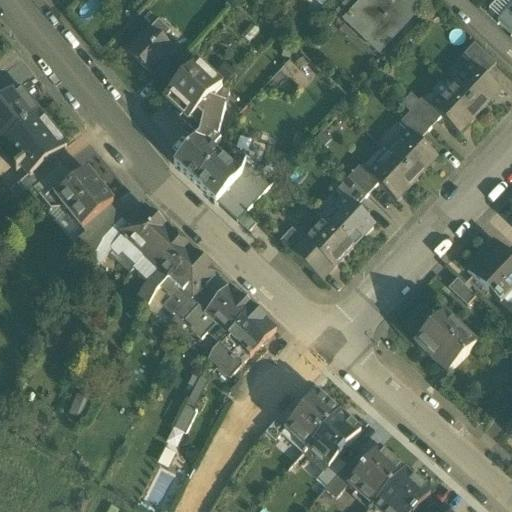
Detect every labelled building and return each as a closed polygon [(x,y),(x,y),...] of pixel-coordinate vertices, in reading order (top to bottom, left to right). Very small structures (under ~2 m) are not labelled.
[(364,0),(348,0),(336,14),(345,23),(365,0),(364,0)] [(365,0),(345,23),(379,54),(418,11),(411,4),(412,3),(409,0),(365,0)] [(511,8),(498,24),(511,37),(511,8)] [(170,34),(158,23),(150,32),(162,43),(170,34)] [(162,43),(150,32),(127,57),(150,78),(173,54),(162,43)] [(496,66),(474,46),(462,59),(471,67),(471,66),(484,78),(496,66)] [(471,67),(462,76),(463,78),(452,90),(479,115),(489,105),(487,104),(499,92),(484,78),(471,66),(471,67)] [(221,91),(196,68),(163,103),(188,127),(207,105),(208,106),(221,91)] [(479,115),(452,90),(441,102),(439,101),(431,109),(430,110),(441,120),(458,136),(468,124),(470,125),(479,115)] [(228,95),(221,91),(208,106),(225,110),(228,95)] [(0,104),(0,142),(3,146),(40,115),(22,92),(15,98),(12,94),(0,104)] [(431,109),(422,101),(411,114),(430,132),(441,120),(430,110),(431,109)] [(208,106),(207,105),(199,139),(194,145),(174,167),(195,186),(220,159),(207,147),(213,140),(217,142),(225,110),(208,106)] [(188,127),(182,133),(194,145),(199,139),(207,105),(188,127)] [(430,132),(411,114),(399,126),(408,134),(409,134),(419,144),(430,132)] [(40,115),(3,146),(29,177),(30,178),(47,164),(67,148),(40,115)] [(408,134),(399,144),(401,145),(389,157),(416,183),(426,172),(425,171),(436,159),(419,144),(409,134),(408,134)] [(389,157),(378,169),(377,168),(368,177),(368,178),(378,188),(395,204),(406,192),(407,193),(416,183),(389,157)] [(229,161),(227,166),(220,159),(195,186),(216,205),(240,179),(246,166),(229,161)] [(47,164),(30,178),(29,177),(22,183),(30,194),(31,193),(33,191),(54,174),(47,164)] [(240,179),(216,205),(238,225),(245,217),(270,189),(246,166),(240,179)] [(368,177),(359,169),(348,181),(367,199),(378,188),(368,178),(368,177)] [(54,174),(33,191),(42,202),(52,194),(55,198),(69,187),(56,172),(54,174)] [(69,187),(55,198),(55,199),(56,200),(57,200),(65,211),(82,231),(110,208),(113,205),(94,182),(87,172),(69,187)] [(367,199),(348,181),(336,194),(345,202),(346,201),(356,211),(367,199)] [(22,183),(10,193),(23,209),(30,194),(22,183)] [(356,211),(346,201),(345,202),(337,211),(338,212),(327,225),(354,250),(364,239),(363,238),(373,227),(356,211)] [(110,208),(82,231),(86,235),(76,243),(92,262),(97,252),(102,244),(117,228),(116,227),(121,222),(110,208)] [(123,234),(121,237),(145,259),(169,232),(145,210),(123,234)] [(256,228),(245,217),(238,225),(249,235),(256,228)] [(327,225),(315,237),(314,235),(305,245),(332,271),(343,259),(344,260),(354,250),(327,225)] [(117,228),(102,244),(97,252),(102,256),(108,250),(121,237),(123,234),(117,228)] [(169,232),(145,259),(159,272),(167,280),(192,254),(169,232)] [(145,259),(121,237),(108,250),(118,259),(121,255),(136,268),(145,259)] [(299,239),(287,252),(292,256),(303,244),(299,239)] [(305,245),(303,244),(292,256),(321,284),(333,271),(332,271),(305,245)] [(511,262),(494,245),(466,274),(499,305),(511,291),(511,262)] [(167,280),(160,288),(172,299),(165,308),(174,317),(189,301),(190,302),(191,301),(215,276),(192,254),(167,280)] [(159,272),(145,287),(149,291),(151,288),(156,292),(160,288),(167,280),(159,272)] [(476,299),(457,281),(448,291),(467,309),(476,299)] [(149,291),(145,287),(135,306),(146,312),(156,292),(151,288),(149,291)] [(206,315),(205,316),(228,338),(253,312),(229,290),(206,315)] [(189,301),(174,317),(183,325),(184,324),(199,308),(191,301),(190,302),(189,301)] [(199,308),(184,324),(183,325),(190,332),(205,316),(206,315),(199,308)] [(253,312),(228,338),(251,359),(275,333),(253,312)] [(205,316),(190,332),(202,343),(209,335),(221,346),(228,338),(205,316)] [(475,348),(442,316),(414,345),(447,377),(475,348)] [(251,359),(228,338),(221,346),(213,354),(209,362),(230,381),(251,359)] [(200,381),(192,377),(189,386),(196,389),(200,381)] [(196,389),(186,408),(193,412),(207,384),(200,381),(196,389)] [(295,421),(285,433),(286,434),(308,453),(340,417),(316,397),(295,421)] [(193,412),(186,408),(174,431),(185,437),(196,414),(193,412)] [(286,413),(266,437),(276,446),(286,434),(285,433),(295,421),(286,413)] [(340,417),(308,453),(329,472),(339,460),(340,461),(346,455),(345,454),(361,435),(340,417)] [(358,476),(347,488),(348,489),(373,511),(405,475),(379,452),(358,476)] [(329,472),(318,484),(327,492),(348,468),(340,461),(339,460),(329,472)] [(327,492),(326,494),(336,503),(348,489),(347,488),(358,476),(348,468),(327,492)] [(405,475),(373,511),(418,511),(431,498),(405,475)]
